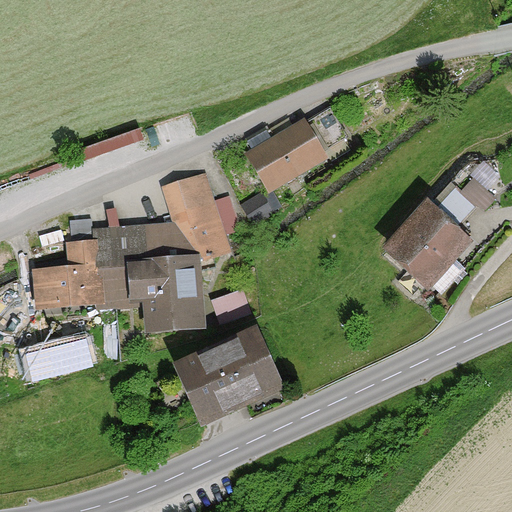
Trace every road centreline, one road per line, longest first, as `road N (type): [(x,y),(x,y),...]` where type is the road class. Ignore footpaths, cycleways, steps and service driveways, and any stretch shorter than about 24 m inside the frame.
road 1 (residential): [(0,233),(384,67),(511,37)]
road 2 (secondary): [(511,319),(173,478),(77,511)]
